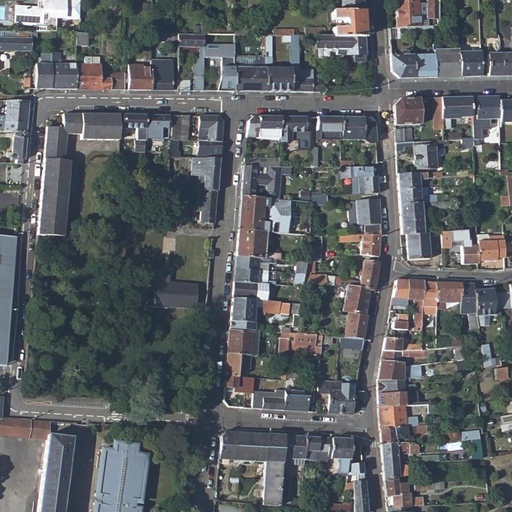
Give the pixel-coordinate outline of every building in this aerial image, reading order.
[(35,8),(14,7),(13,23),(34,24),(33,32),(54,32),(55,17),(78,18),(79,0),(62,0),(40,0),(41,5),(35,4),(35,8)] [(362,0),(340,0),(341,12),(362,13),(362,0)] [(439,26),(439,0),(426,0),(426,3),(417,4),(417,1),(395,2),(395,28),(433,26),(439,26)] [(280,10),(262,10),(261,36),(264,36),(270,36),(276,36),(290,36),(292,36),(292,30),(267,30),(267,15),(280,15),(280,10)] [(341,12),(332,12),(332,19),(336,20),(344,20),(346,21),(346,26),(343,29),(332,29),(332,37),(363,37),(362,13),(341,12)] [(433,34),(433,26),(395,28),(388,29),(388,36),(433,34)] [(324,29),(304,28),(304,36),(314,37),(324,37),(324,29)] [(29,32),(0,31),(0,50),(29,51),(29,32)] [(78,33),(75,33),(74,47),(85,47),(85,33),(78,33)] [(201,35),(178,34),(178,40),(178,47),(199,47),(203,47),(203,35),(201,35)] [(270,36),(264,36),(264,53),(265,64),(265,65),(272,65),(272,58),(271,58),(270,36)] [(292,36),(290,36),(290,42),(291,69),(292,92),(313,92),(313,79),(314,69),(298,69),(298,45),(297,45),(297,40),(303,40),(303,36),(292,36)] [(487,55),(487,76),(511,75),(511,36),(510,37),(510,54),(487,55)] [(324,37),(314,37),(314,60),(320,59),(320,50),(335,50),(335,55),(364,55),(363,37),(332,37),(324,37)] [(193,67),(192,68),(193,91),(203,91),(203,47),(199,47),(198,58),(194,64),(193,67)] [(434,55),(434,78),(459,77),(458,53),(458,50),(434,50),(434,55)] [(458,53),(459,77),(480,77),(480,52),(458,53)] [(58,53),(49,53),(49,54),(49,90),(74,90),(74,66),(54,65),(54,60),(58,60),(58,53)] [(41,65),(34,65),(34,90),(49,90),(49,54),(41,54),(41,65)] [(434,55),(389,56),(390,72),(397,78),(434,78),(434,55)] [(239,56),(234,56),(234,77),(234,92),(265,92),(265,68),(239,68),(239,56)] [(82,66),(74,66),(74,90),(111,90),(111,79),(99,79),(99,66),(97,66),(89,66),(89,59),(83,59),(82,66)] [(159,69),(150,69),(150,91),(171,91),(171,61),(159,61),(159,69)] [(143,66),(129,66),(128,91),(150,91),(150,69),(143,69),(143,66)] [(291,69),(265,68),(265,92),(292,92),(291,69)] [(234,77),(218,77),(218,92),(234,92),(234,77)] [(470,124),(469,97),(439,98),(441,130),(441,133),(446,133),(447,132),(448,131),(447,120),(455,120),(457,119),(457,118),(465,118),(465,126),(471,126),(470,124)] [(497,120),(497,103),(497,97),(473,98),(474,120),(497,120)] [(441,130),(439,98),(432,99),(434,131),(441,130)] [(394,126),(418,125),(417,99),(407,99),(399,99),(393,106),(394,126)] [(5,101),(3,123),(26,124),(28,101),(5,101)] [(511,125),(511,102),(497,103),(497,120),(497,125),(511,125)] [(61,130),(61,137),(64,138),(65,134),(73,135),(73,115),(62,115),(61,130)] [(119,116),(73,115),(73,135),(81,135),(81,140),(118,141),(119,116)] [(145,116),(122,116),(121,128),(122,128),(122,134),(124,134),(125,129),(135,129),(135,135),(133,152),(144,153),(144,149),(145,116)] [(169,116),(145,116),(144,149),(150,149),(150,146),(150,140),(162,140),(162,143),(165,143),(167,143),(169,116)] [(181,116),(172,116),(171,141),(175,141),(177,141),(179,141),(181,116)] [(181,116),(179,141),(188,141),(189,116),(181,116)] [(198,116),(197,129),(198,129),(204,129),(203,141),(220,142),(221,122),(216,117),(198,116)] [(247,122),(246,139),(279,139),(280,132),(280,117),(253,117),(247,122)] [(305,117),(280,117),(280,132),(305,133),(305,117)] [(340,118),(316,117),(316,140),(340,141),(340,140),(340,118)] [(367,118),(340,118),(340,140),(361,140),(367,144),(375,144),(374,124),(367,118)] [(3,123),(2,132),(12,133),(25,133),(26,124),(3,123)] [(47,126),(37,234),(61,236),(67,160),(62,160),(64,138),(61,137),(61,130),(59,130),(57,126),(47,126)] [(411,129),(394,129),(395,143),(410,143),(411,142),(411,129)] [(5,161),(5,164),(10,164),(23,165),(25,133),(12,133),(10,153),(6,153),(6,157),(10,157),(10,161),(5,161)] [(471,149),(471,139),(460,140),(460,150),(471,149)] [(196,153),(196,159),(218,159),(220,142),(203,141),(197,141),(196,153)] [(410,143),(395,143),(395,151),(412,151),(413,170),(436,169),(435,144),(410,145),(410,143)] [(310,148),(310,149),(310,168),(318,168),(318,148),(310,148)] [(375,149),(363,150),(363,165),(376,165),(375,149)] [(196,159),(193,159),(192,164),(204,164),(204,169),(201,169),(200,174),(203,174),(202,191),(215,192),(218,159),(196,159)] [(257,160),(256,167),(267,167),(279,168),(279,164),(279,159),(257,159),(257,160)] [(243,167),(241,197),(253,198),(253,185),(266,186),(265,199),(277,200),(279,175),(289,176),(290,168),(282,168),(279,168),(267,167),(267,175),(255,174),(255,167),(243,167)] [(340,168),(339,168),(339,176),(340,178),(353,178),(356,178),(357,194),(378,193),(376,172),(363,173),(363,168),(353,168),(340,168)] [(436,172),(396,174),(397,190),(418,188),(418,179),(426,179),(426,178),(436,178),(436,172)] [(143,178),(142,185),(142,187),(169,189),(169,179),(143,178)] [(418,188),(397,190),(398,205),(419,203),(419,196),(425,196),(425,203),(427,203),(436,202),(435,195),(427,196),(427,188),(418,188)] [(202,191),(191,190),(191,195),(197,195),(196,211),(200,212),(199,222),(213,223),(215,192),(202,191)] [(311,196),(311,205),(327,205),(327,196),(311,196)] [(241,197),(237,231),(259,233),(263,233),(265,199),(253,198),(241,197)] [(378,200),(356,201),(358,225),(363,225),(379,224),(378,200)] [(356,201),(351,202),(353,234),(364,233),(363,225),(358,225),(356,201)] [(419,203),(398,205),(400,236),(405,235),(426,234),(439,233),(445,233),(444,228),(438,228),(438,227),(422,228),(421,210),(421,203),(419,203)] [(0,363),(4,361),(5,351),(6,351),(17,224),(0,222),(0,363)] [(379,224),(363,225),(364,233),(364,235),(380,235),(379,224)] [(445,233),(439,233),(440,249),(451,248),(451,243),(460,242),(461,245),(458,246),(459,264),(476,263),(476,260),(475,241),(474,230),(454,232),(445,233)] [(237,231),(235,257),(257,259),(259,233),(237,231)] [(426,234),(405,235),(406,261),(428,259),(426,234)] [(364,235),(349,236),(349,242),(360,241),(359,255),(377,257),(380,235),(364,235)] [(475,241),(476,260),(496,259),(496,256),(503,256),(502,235),(487,235),(487,241),(475,241)] [(309,237),(306,261),(314,261),(320,262),(321,246),(316,245),(317,237),(309,237)] [(235,257),(234,270),(256,272),(257,264),(267,265),(269,265),(269,260),(261,259),(257,259),(235,257)] [(335,259),(334,271),(346,272),(347,261),(335,259)] [(305,263),(304,274),(308,274),(309,271),(313,272),(314,261),(306,261),(305,263)] [(330,275),(327,285),(345,287),(368,291),(372,292),(376,263),(361,261),(358,282),(330,275)] [(295,262),(294,275),(303,276),(304,274),(305,263),(295,262)] [(257,264),(256,272),(266,273),(267,265),(257,264)] [(141,268),(137,307),(193,310),(195,285),(167,283),(168,270),(141,268)] [(234,270),(233,282),(255,284),(256,280),(256,272),(234,270)] [(256,280),(255,284),(265,285),(266,273),(256,272),(256,280)] [(303,276),(303,283),(323,285),(324,275),(308,274),(304,274),(303,276)] [(406,300),(404,281),(394,281),(390,307),(397,308),(398,302),(403,302),(403,308),(406,308),(407,300),(406,300)] [(420,315),(420,282),(404,281),(406,300),(407,300),(412,300),(412,331),(420,332),(420,315)] [(233,282),(231,299),(260,302),(261,290),(266,290),(266,285),(265,285),(255,284),(233,282)] [(433,295),(433,283),(420,282),(420,315),(434,316),(434,309),(434,297),(433,295)] [(458,303),(458,283),(433,283),(433,295),(434,297),(434,309),(444,309),(444,303),(458,303)] [(472,292),(471,284),(458,283),(458,303),(458,314),(466,314),(469,330),(477,328),(477,324),(476,321),(475,317),(472,292)] [(511,284),(508,286),(508,293),(490,293),(491,309),(499,309),(511,307),(511,284)] [(345,287),(341,311),(348,312),(343,339),(363,341),(368,319),(363,318),(368,291),(345,287)] [(490,290),(472,292),(475,317),(491,316),(491,309),(490,293),(490,290)] [(31,296),(31,304),(39,305),(39,297),(31,296)] [(231,299),(228,329),(251,331),(257,331),(257,328),(254,328),(254,324),(252,323),(253,307),(261,308),(261,310),(278,312),(278,311),(280,311),(280,314),(292,314),(291,326),(289,326),(289,328),(281,328),(280,333),(283,333),(296,334),(300,305),(260,302),(231,299)] [(491,309),(491,316),(494,316),(493,318),(496,326),(500,325),(499,309),(491,309)] [(394,330),(404,331),(406,315),(401,315),(397,315),(397,321),(398,321),(398,323),(391,323),(390,330),(394,330)] [(477,328),(469,330),(470,340),(472,340),(473,345),(476,345),(476,348),(474,349),(476,359),(478,358),(479,369),(482,368),(500,366),(499,362),(498,361),(498,358),(486,360),(486,358),(485,353),(480,353),(477,328)] [(228,329),(226,354),(238,355),(249,356),(251,331),(228,329)] [(251,331),(249,356),(251,356),(256,357),(258,331),(257,331),(251,331)] [(279,339),(277,359),(286,360),(288,345),(320,347),(320,344),(320,337),(296,334),(283,333),(283,340),(279,339)] [(320,337),(320,344),(331,345),(332,338),(320,337)] [(340,338),(340,345),(362,347),(363,341),(343,339),(340,338)] [(381,351),(398,351),(398,345),(399,339),(383,339),(381,351)] [(453,348),(459,347),(459,339),(434,342),(434,350),(453,348)] [(403,345),(398,345),(398,351),(400,351),(400,355),(406,355),(406,357),(421,356),(421,352),(419,352),(419,345),(406,345),(406,343),(403,343),(403,345)] [(455,362),(462,361),(459,347),(453,348),(455,362)] [(381,351),(378,365),(401,366),(400,355),(400,351),(398,351),(381,351)] [(226,354),(224,376),(237,378),(238,368),(249,369),(250,365),(251,356),(249,356),(238,355),(226,354)] [(401,366),(378,365),(375,381),(401,379),(408,379),(407,371),(401,372),(401,366)] [(503,368),(493,370),(494,380),(505,379),(503,368)] [(224,376),(223,388),(242,390),(242,393),(251,394),(252,379),(237,378),(224,376)] [(401,379),(375,381),(375,393),(402,392),(401,379)] [(314,381),(305,381),(305,388),(308,389),(313,389),(314,381)] [(323,383),(322,393),(327,393),(326,414),(349,415),(350,386),(338,386),(339,384),(323,383)] [(260,402),(253,401),(253,409),(282,411),(283,392),(273,391),(272,399),(260,398),(260,402)] [(283,392),(282,411),(303,412),(304,392),(283,391),(283,392)] [(402,392),(375,393),(376,408),(403,407),(425,405),(425,402),(416,403),(415,391),(414,391),(405,392),(402,392)] [(376,408),(377,430),(414,427),(413,421),(405,421),(403,411),(403,407),(376,408)] [(0,434),(27,437),(27,436),(29,419),(0,416),(0,434)] [(27,436),(27,437),(40,437),(41,430),(46,431),(47,420),(29,419),(27,436)] [(414,427),(377,430),(379,445),(395,443),(395,440),(406,439),(406,435),(415,434),(415,433),(425,432),(424,426),(414,427)] [(447,434),(448,442),(472,439),(474,459),(480,458),(477,431),(447,434)] [(219,437),(217,459),(264,463),(261,506),(278,507),(279,497),(282,436),(226,432),(219,437)] [(60,511),(70,438),(47,434),(36,511),(60,511)] [(285,436),(285,449),(291,449),(291,460),(303,461),(304,438),(285,436)] [(304,438),(303,461),(314,462),(315,453),(317,453),(318,439),(304,438)] [(319,453),(317,462),(326,462),(327,454),(328,439),(323,439),(319,453)] [(350,441),(331,439),(330,455),(329,470),(329,471),(337,471),(337,473),(341,473),(342,467),(348,468),(350,441)] [(395,443),(379,445),(383,478),(395,477),(407,476),(406,466),(397,464),(397,454),(408,452),(409,453),(417,453),(416,445),(413,445),(400,442),(395,443)] [(93,511),(137,511),(144,458),(133,457),(135,448),(114,445),(113,454),(102,452),(96,497),(99,497),(98,506),(95,506),(93,511)] [(410,466),(411,473),(439,471),(439,464),(410,466)] [(395,477),(383,478),(385,496),(390,496),(397,495),(395,484),(395,477)] [(354,483),(351,483),(353,493),(354,504),(353,505),(353,511),(365,511),(363,482),(359,482),(359,478),(354,479),(354,483)] [(397,495),(390,496),(391,508),(406,507),(419,506),(419,498),(406,499),(406,484),(395,484),(397,495)] [(279,497),(278,507),(299,509),(300,503),(300,499),(279,497)] [(314,504),(314,510),(323,511),(323,501),(314,500),(314,504)] [(341,506),(340,511),(348,511),(349,505),(349,503),(342,502),(341,506)]
